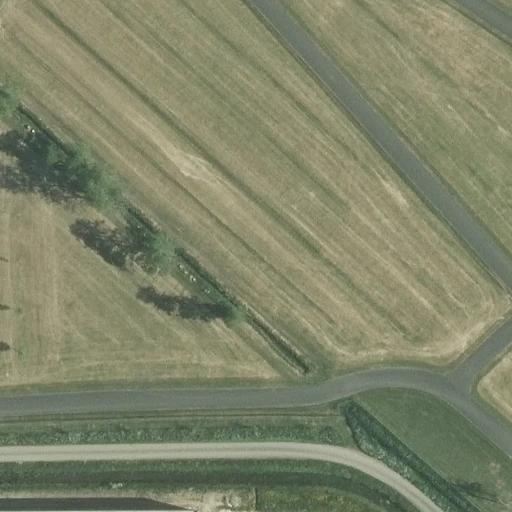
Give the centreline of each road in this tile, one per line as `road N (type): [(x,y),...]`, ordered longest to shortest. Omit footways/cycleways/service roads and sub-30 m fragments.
road 1 (unclassified): [(427,511),(385,473),(308,460),(0,456)]
road 2 (unknown): [(0,411),(295,401),(369,382),(437,387)]
road 3 (unknown): [(511,298),(242,0)]
